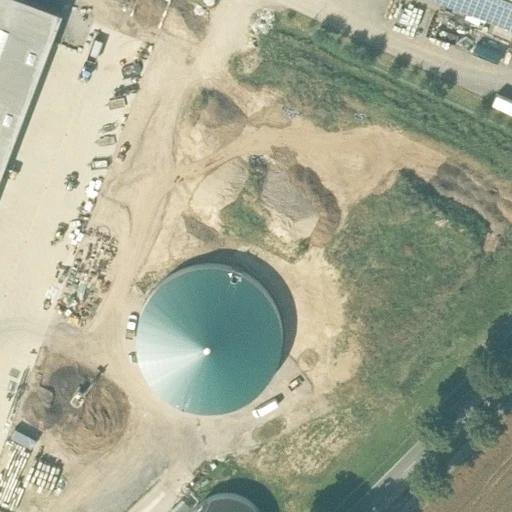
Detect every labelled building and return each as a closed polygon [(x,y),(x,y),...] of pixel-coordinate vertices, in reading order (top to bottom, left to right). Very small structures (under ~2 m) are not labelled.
[(163,4),(161,3),(161,0),(140,0),(138,7),(160,14),(163,4)] [(511,0),(447,0),(511,25),(511,0)] [(0,179),(56,32),(0,11),(0,179)] [(464,24),(448,18),(446,23),(448,24),(448,25),(449,26),(449,27),(450,28),(450,29),(450,30),(450,31),(449,32),(449,33),(453,34),(454,33),(455,32),(456,31),(457,30),(458,30),(459,29),(460,29),(461,30),(462,30),(464,24)] [(446,23),(444,22),(442,22),(439,22),(437,23),(436,24),(435,26),(434,27),(434,28),(434,30),(434,32),(435,34),(437,36),(440,37),(442,38),(445,37),(446,36),(447,35),(449,34),(449,33),(449,32),(450,31),(450,30),(450,29),(450,28),(449,27),(449,26),(448,25),(448,24),(446,23)] [(462,30),(461,30),(460,29),(459,29),(458,30),(457,30),(456,31),(455,32),(454,33),(453,34),(453,35),(452,38),(453,40),(454,42),(455,44),(456,45),(458,46),(461,46),(464,45),(466,44),(468,42),(469,40),(469,38),(469,36),(468,34),(467,33),(466,32),(464,30),(462,30)] [(483,39),(481,38),(479,37),(477,38),(475,39),(474,40),(472,41),(472,43),(471,45),(472,47),(473,49),(474,51),(476,52),(479,52),(482,52),(483,51),(484,50),(485,48),(486,47),(486,45),(486,43),(485,41),(484,39),(483,39)] [(500,42),(499,41),(497,41),(494,41),(493,42),(492,44),(491,46),(491,48),(492,50),(494,51),(497,52),(499,51),(501,51),(502,49),(502,47),(502,45),(502,44),(500,42)] [(225,363),(207,386),(215,392),(233,369),(225,363)] [(239,498),(223,496),(207,501),(195,511),(257,511),(253,507),(239,498)]
